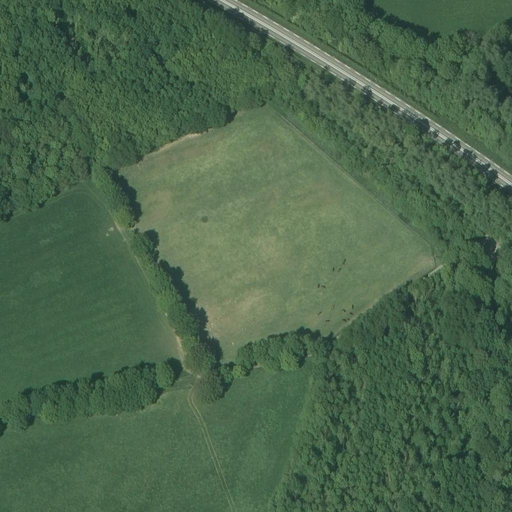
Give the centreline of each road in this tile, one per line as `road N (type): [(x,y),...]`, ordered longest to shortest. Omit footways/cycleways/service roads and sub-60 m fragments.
road 1 (track): [(490,251),(468,244),(309,351),(200,378),(193,365)]
road 2 (primary): [(511,181),(227,0)]
road 3 (track): [(200,378),(0,420)]
road 4 (track): [(88,176),(45,84),(0,23)]
